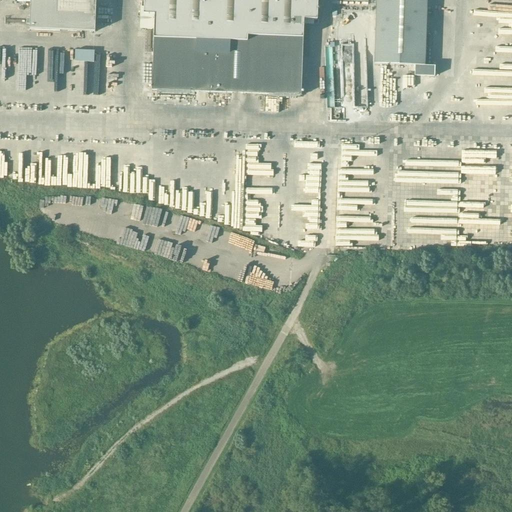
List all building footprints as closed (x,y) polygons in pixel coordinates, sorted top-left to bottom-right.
[(94,19),(95,0),(15,0),(16,2),(46,3),(45,17),(94,19)] [(151,91),(300,97),(303,21),(317,22),(317,0),(143,0),(143,16),(154,16),(151,91)] [(427,0),(375,0),(373,64),(424,67),(427,0)] [(496,41),(497,60),(509,60),(509,41),(496,41)] [(70,61),(70,63),(79,64),(79,56),(86,56),(86,51),(64,50),(63,60),(70,61)] [(73,79),(74,73),(63,71),(62,78),(73,79)] [(51,151),(47,183),(141,195),(141,198),(156,200),(158,184),(150,183),(154,156),(132,153),(130,162),(106,159),(104,174),(98,173),(99,172),(90,171),(92,158),(80,157),(80,155),(51,151)] [(213,193),(214,168),(195,167),(194,192),(213,193)] [(145,221),(144,216),(148,216),(148,209),(137,209),(137,221),(145,221)] [(182,232),(185,217),(152,212),(149,227),(182,232)] [(238,284),(292,296),(294,284),(241,272),(238,284)]
